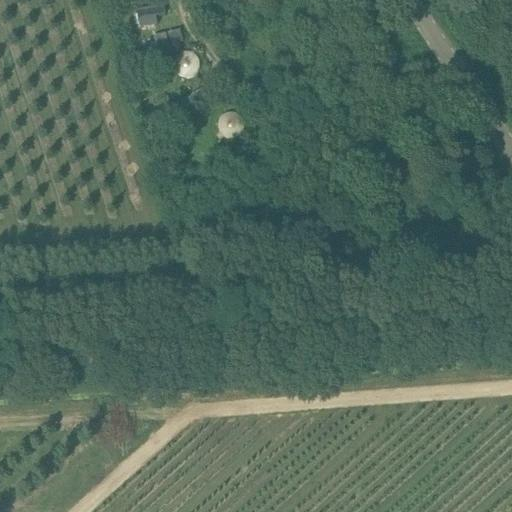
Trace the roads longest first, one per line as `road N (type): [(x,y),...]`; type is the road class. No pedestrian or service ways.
road 1 (track): [(511,261),(0,306)]
road 2 (unclassified): [(511,145),(413,0)]
